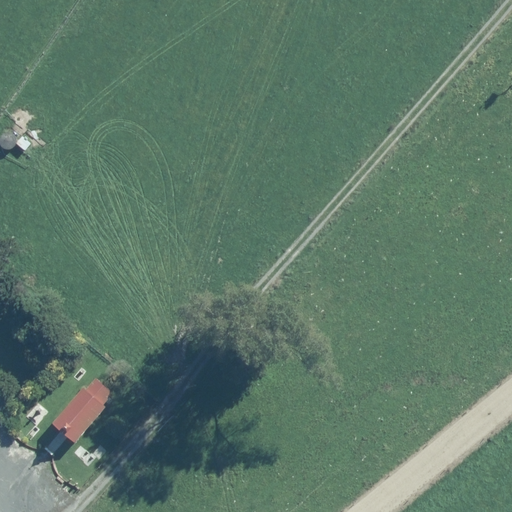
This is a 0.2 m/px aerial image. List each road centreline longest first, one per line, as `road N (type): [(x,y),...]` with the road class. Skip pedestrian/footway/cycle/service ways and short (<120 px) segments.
road 1 (track): [(75,511),(511,0)]
road 2 (track): [(376,511),(511,400)]
